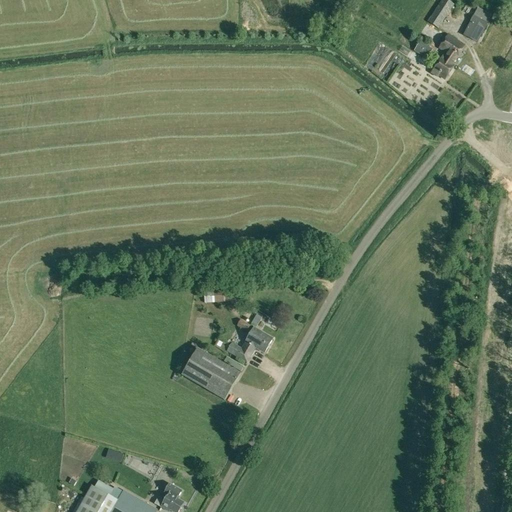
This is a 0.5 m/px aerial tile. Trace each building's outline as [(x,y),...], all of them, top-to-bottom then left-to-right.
[(454,5),(446,0),(441,0),(427,22),(438,30),(454,5)] [(474,16),(463,36),(477,43),(492,15),(478,8),(474,16)] [(443,55),(432,73),(438,77),(439,76),(445,80),(454,67),(452,65),(465,46),(448,35),(439,48),(448,54),(446,57),(443,55)] [(421,41),(414,51),(426,60),(433,49),(421,41)] [(204,304),(230,302),(229,291),(204,292),(204,304)] [(251,326),(241,320),(237,327),(247,332),(251,326)] [(246,343),(256,349),(265,354),(273,339),(254,328),(246,343)] [(247,363),(256,349),(246,343),(242,349),(232,343),(220,336),(214,346),(227,353),(228,352),(247,363)] [(225,401),(241,375),(198,349),(182,376),(225,401)] [(226,357),(223,362),(240,372),(243,368),(226,357)] [(171,475),(173,469),(159,465),(157,471),(171,475)] [(155,511),(157,510),(124,492),(123,493),(114,488),(113,490),(98,481),(95,488),(92,486),(76,511),(155,511)] [(182,491),(170,485),(165,493),(169,495),(165,501),(159,498),(155,504),(161,507),(161,508),(169,511),(170,510),(173,511),(178,511),(184,503),(177,499),(182,491)]
